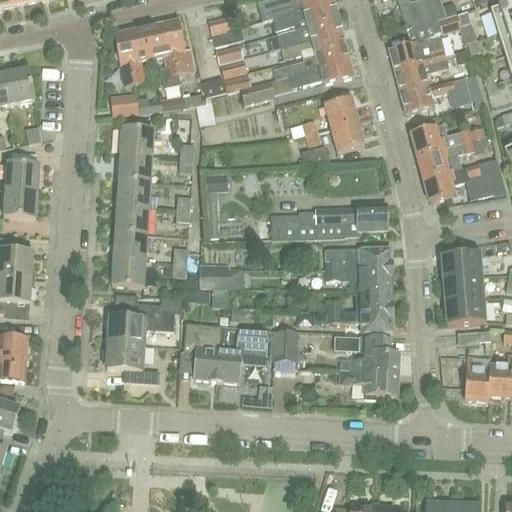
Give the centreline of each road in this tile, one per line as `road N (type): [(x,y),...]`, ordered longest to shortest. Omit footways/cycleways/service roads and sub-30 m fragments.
road 1 (residential): [(70,421),(57,389),(85,24)]
road 2 (residential): [(70,421),(422,440)]
road 3 (residential): [(412,232),(359,0)]
road 4 (residential): [(422,440),(412,232)]
